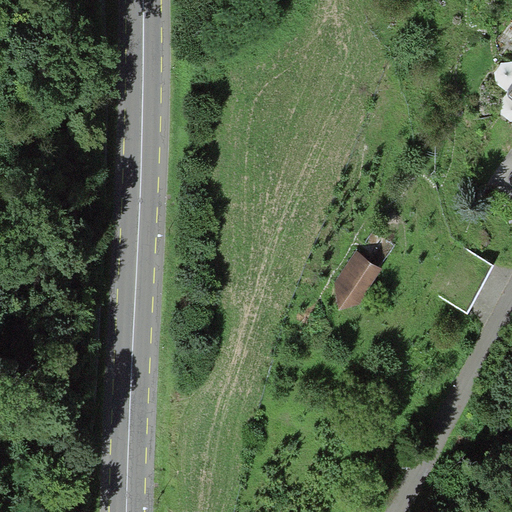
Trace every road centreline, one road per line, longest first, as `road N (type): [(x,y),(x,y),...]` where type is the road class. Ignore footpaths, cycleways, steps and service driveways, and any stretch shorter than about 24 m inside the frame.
road 1 (primary): [(143,0),(127,511)]
road 2 (unclassified): [(394,511),(511,307)]
